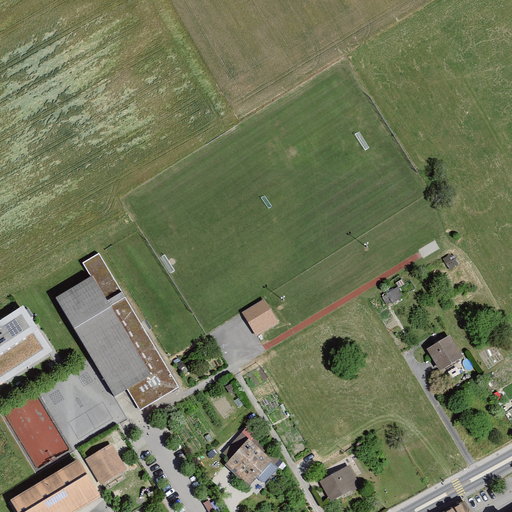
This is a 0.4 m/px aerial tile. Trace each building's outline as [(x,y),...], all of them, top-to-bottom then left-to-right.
[(91,278),(57,297),(92,358),(114,397),(121,393),(128,389),(140,410),(177,388),(99,254),(82,263),(91,278)] [(453,254),(443,260),(451,273),(461,268),(453,254)] [(397,289),(382,297),(388,307),(403,299),(397,289)] [(266,299),(243,314),(258,336),(279,322),(266,299)] [(21,314),(0,328),(0,375),(42,348),(21,314)] [(451,337),(428,350),(441,372),(464,359),(451,337)] [(225,467),(250,489),(273,462),(248,440),(225,467)] [(112,444),(85,459),(102,488),(129,473),(112,444)] [(82,458),(11,498),(19,511),(75,511),(104,496),(82,458)] [(350,467),(321,482),(331,502),(360,487),(350,467)] [(470,511),(464,500),(441,511),(470,511)]
